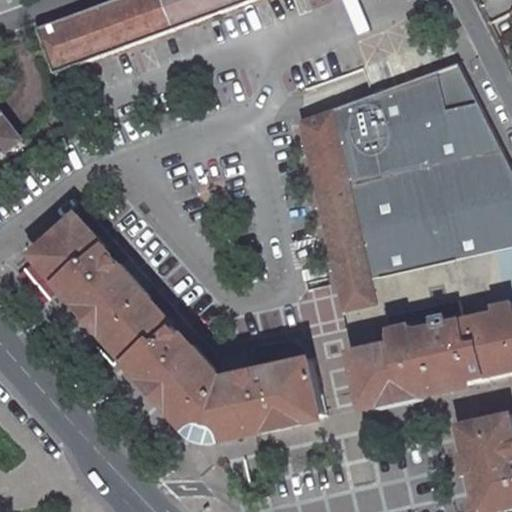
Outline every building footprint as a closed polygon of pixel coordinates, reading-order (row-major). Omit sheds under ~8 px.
[(111,0),(42,25),(59,69),(247,0),(111,0)] [(511,157),(465,62),(307,119),(348,310),(350,310),(359,350),(356,351),(368,404),(457,385),(478,381),(511,373),(511,157)] [(0,148),(17,136),(5,122),(11,117),(0,103),(0,148)] [(11,117),(5,122),(17,136),(23,131),(11,117)] [(77,212),(14,263),(45,296),(64,317),(163,429),(187,444),(215,447),(237,443),(330,413),(317,357),(294,359),(227,366),(77,212)] [(338,404),(340,426),(366,424),(365,402),(338,404)] [(511,413),(463,424),(481,509),(485,511),(499,511),(511,509),(511,413)] [(241,483),(262,477),(257,458),(235,464),(241,483)]
